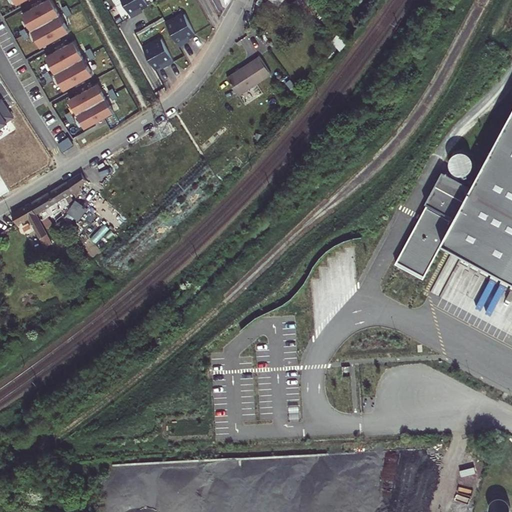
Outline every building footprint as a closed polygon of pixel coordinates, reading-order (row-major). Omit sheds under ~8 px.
[(60,14),(52,0),(44,0),(36,5),(45,22),(60,14)] [(144,0),(122,0),(131,16),(138,13),(137,11),(142,9),(141,7),(147,4),(144,0)] [(270,0),(268,0),(266,3),(273,11),(277,6),(270,0)] [(304,0),(298,6),(308,17),(320,6),(314,0),(304,0)] [(266,3),(264,6),(271,12),(273,11),(266,3)] [(31,29),(45,22),(36,5),(22,12),(31,29)] [(45,22),(55,38),(69,30),(60,14),(45,22)] [(195,33),(184,14),(166,23),(179,46),(185,42),(185,41),(189,38),(189,37),(195,33)] [(45,22),(31,29),(40,46),(55,38),(45,22)] [(334,45),(338,49),(348,38),(344,33),(334,45)] [(161,39),(143,48),(154,68),(160,65),(161,66),(165,63),(166,65),(173,61),(161,39)] [(83,57),(74,40),(60,48),(69,65),(83,57)] [(55,72),(69,65),(60,48),(45,55),(55,72)] [(227,77),(239,95),(272,74),(259,56),(227,77)] [(83,57),(69,65),(78,81),(92,73),(83,57)] [(69,65),(55,72),(64,89),(78,81),(69,65)] [(98,82),(83,90),(91,105),(106,97),(98,82)] [(295,86),(291,89),(297,97),(301,94),(295,86)] [(83,90),(69,98),(77,113),(91,105),(83,90)] [(106,97),(91,105),(99,119),(113,111),(106,97)] [(3,98),(0,99),(0,128),(9,123),(8,121),(15,117),(3,98)] [(85,127),(99,119),(91,105),(77,113),(85,127)] [(428,203),(397,260),(426,275),(444,242),(465,253),(473,258),(475,259),(483,263),(485,264),(492,268),(495,269),(502,273),(505,275),(511,278),(511,112),(473,186),(459,178),(461,174),(468,172),(472,168),(474,162),(472,157),(470,154),(465,151),(459,152),(455,154),(453,157),(451,162),(452,166),(454,170),(452,174),(444,170),(426,202),(428,203)] [(59,210),(70,204),(73,200),(77,189),(80,183),(76,177),(49,193),(59,210)] [(49,193),(25,207),(35,224),(43,220),(46,218),(59,210),(49,193)] [(35,224),(25,207),(5,219),(11,228),(22,222),(38,251),(45,247),(33,225),(35,224)] [(47,227),(48,228),(51,227),(46,218),(43,220),(47,227)] [(35,224),(39,231),(47,227),(43,220),(35,224)] [(502,496),(499,496),(497,497),(495,498),(493,499),(490,503),(489,507),(490,509),(490,511),(509,511),(510,511),(511,510),(511,505),(509,501),(506,498),(502,496)]
